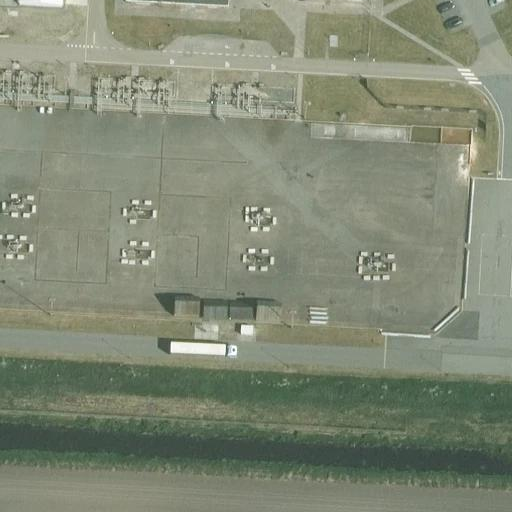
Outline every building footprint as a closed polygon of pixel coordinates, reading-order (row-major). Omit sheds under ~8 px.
[(64,9),(64,0),(19,0),(19,6),(64,9)] [(229,10),(229,0),(126,0),(126,5),(229,10)] [(15,189),(15,221),(38,221),(38,189),(15,189)] [(0,307),(25,308),(25,296),(18,296),(18,284),(0,283),(0,307)] [(253,328),(242,328),(242,337),(253,337),(253,328)]
